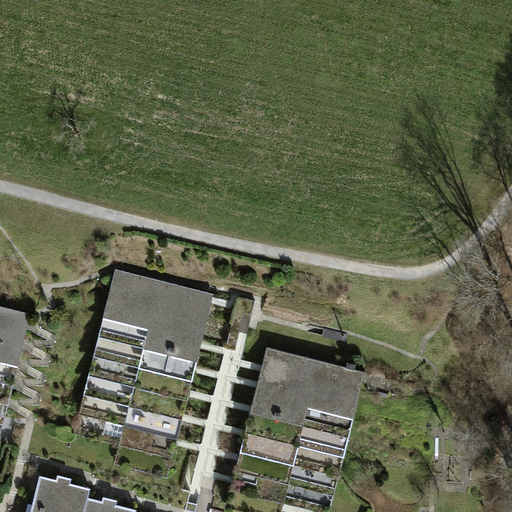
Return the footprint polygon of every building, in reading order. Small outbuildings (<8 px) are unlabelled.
[(119,272),(112,299),(209,323),(215,297),(119,272)] [(256,301),(241,297),(233,329),(248,333),(256,301)] [(112,299),(106,322),(203,346),(209,323),(112,299)] [(0,343),(22,350),(28,327),(0,318),(0,343)] [(106,322),(100,347),(196,371),(203,346),(106,322)] [(0,343),(0,368),(15,372),(22,350),(0,343)] [(100,347),(93,372),(190,396),(196,371),(100,347)] [(270,347),(265,370),(358,393),(364,369),(270,347)] [(0,368),(0,392),(8,395),(15,372),(0,368)] [(265,370),(259,393),(353,414),(358,393),(265,370)] [(93,372),(87,396),(184,421),(190,396),(93,372)] [(259,393),(255,413),(348,435),(353,414),(259,393)] [(177,445),(184,421),(87,396),(81,421),(177,445)] [(255,413),(249,437),(343,460),(348,435),(255,413)] [(249,437),(244,460),(337,482),(343,460),(249,437)] [(333,502),(337,482),(244,460),(239,480),(333,502)] [(83,511),(87,499),(89,489),(38,476),(30,511),(83,511)] [(136,511),(87,499),(83,511),(136,511)]
